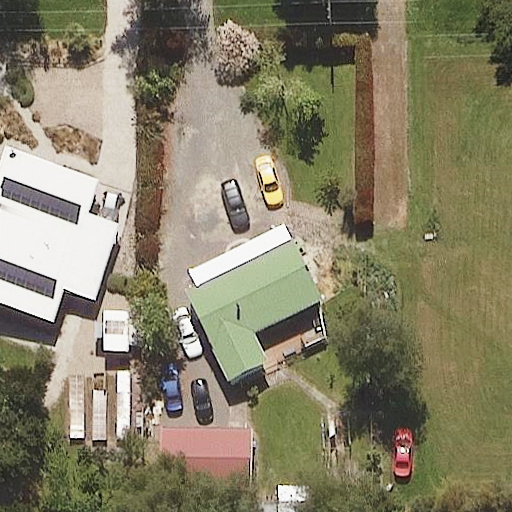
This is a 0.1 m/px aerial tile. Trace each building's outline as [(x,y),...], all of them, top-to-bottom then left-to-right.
[(0,102),(11,101),(9,68),(0,68),(0,102)] [(100,180),(11,147),(0,177),(0,302),(53,322),(64,289),(94,300),(120,228),(87,216),(100,180)] [(263,257),(255,240),(233,251),(240,267),(188,292),(229,380),(267,363),(253,332),(321,301),(294,242),(263,257)] [(105,323),(96,323),(95,343),(104,343),(104,350),(133,351),(133,314),(105,313),(105,323)] [(250,429),(152,432),(153,494),(252,491),(250,429)]
